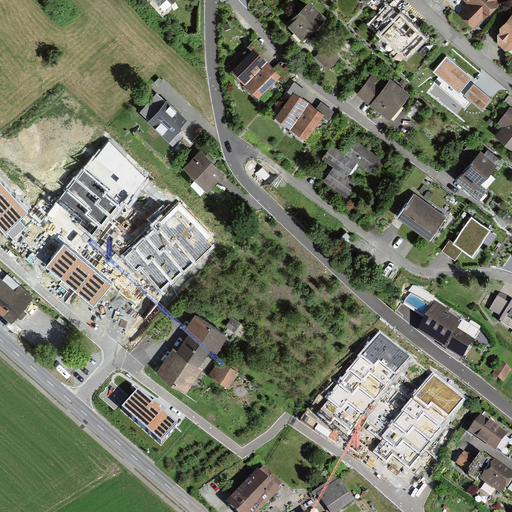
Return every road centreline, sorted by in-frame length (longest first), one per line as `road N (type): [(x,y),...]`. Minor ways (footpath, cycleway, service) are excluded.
road 1 (unclassified): [(511,409),(377,306),(256,191),(232,153)]
road 2 (residential): [(232,153),(245,148),(272,162),(410,268),(511,279)]
road 3 (residential): [(444,179),(317,87),(231,0)]
road 4 (tertiary): [(0,337),(197,511)]
road 5 (unclassified): [(232,153),(216,103),(210,0)]
road 6 (residential): [(511,85),(415,0)]
